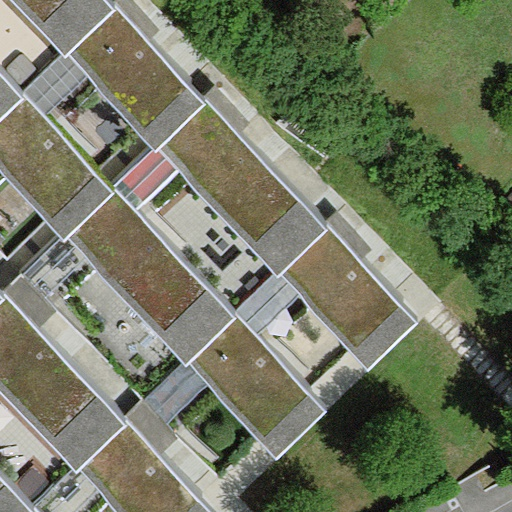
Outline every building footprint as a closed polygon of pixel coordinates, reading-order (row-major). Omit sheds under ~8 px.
[(117,0),(116,0),(70,44),(24,89),(59,124),(105,80),(149,125),(195,81),(117,0)] [(116,0),(25,0),(70,44),(116,0)] [(0,112),(24,89),(0,64),(0,112)] [(195,81),(149,125),(161,137),(207,92),(195,81)] [(24,89),(0,112),(0,180),(13,168),(57,214),(103,170),(59,124),(24,89)] [(114,182),(149,217),(193,174),(281,264),(329,219),(207,92),(161,137),(114,182)] [(103,170),(57,214),(69,225),(114,182),(103,170)] [(69,225),(22,270),(57,306),(104,262),(190,352),(237,308),(149,217),(114,182),(69,225)] [(329,219),(281,264),(237,308),(271,343),(315,299),(361,346),(409,300),(329,219)] [(57,306),(22,270),(14,278),(5,286),(40,322),(49,314),(57,306)] [(0,375),(81,458),(128,413),(40,322),(5,286),(0,290),(0,375)] [(409,300),(361,346),(373,359),(421,312),(409,300)] [(237,308),(190,352),(144,397),(178,432),(224,388),(269,435),(317,389),(271,343),(237,308)] [(317,389),(269,435),(280,447),(328,401),(317,389)] [(178,432),(144,397),(137,405),(128,413),(163,449),(171,440),(178,432)] [(44,511),(96,511),(115,494),(132,511),(188,511),(207,494),(163,449),(128,413),(81,458),(35,502),(44,511)] [(0,466),(0,511),(24,511),(35,502),(0,466)] [(213,511),(219,507),(207,494),(188,511),(213,511)]
